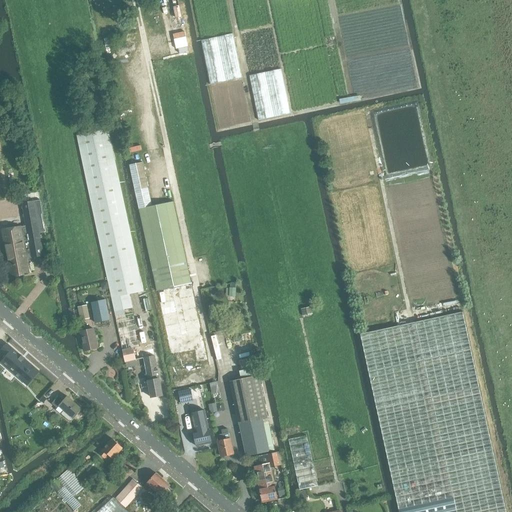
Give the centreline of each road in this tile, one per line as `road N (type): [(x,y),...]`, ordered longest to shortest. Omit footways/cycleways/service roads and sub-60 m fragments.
road 1 (tertiary): [(231,511),(0,310)]
road 2 (track): [(302,320),(338,482)]
road 3 (track): [(230,0),(254,118)]
